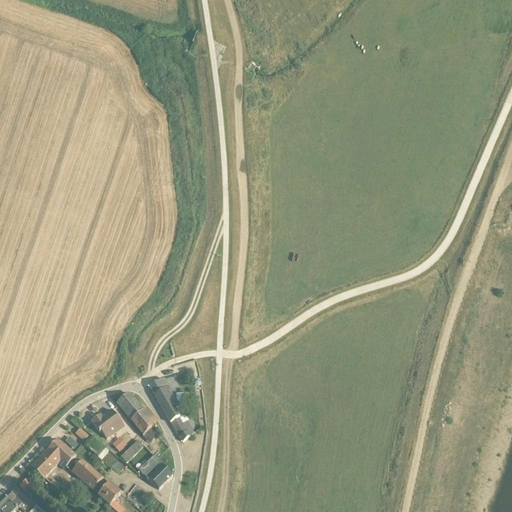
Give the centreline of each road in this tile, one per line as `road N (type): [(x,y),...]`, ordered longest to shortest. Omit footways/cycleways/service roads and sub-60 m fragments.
road 1 (track): [(224,0),(240,55),(245,249),(232,357)]
road 2 (track): [(456,302),(405,511)]
road 3 (residential): [(135,391),(91,402),(0,491)]
road 4 (track): [(511,152),(456,302)]
road 5 (track): [(221,511),(232,357)]
road 6 (unclassified): [(171,511),(178,466),(166,431),(135,391)]
